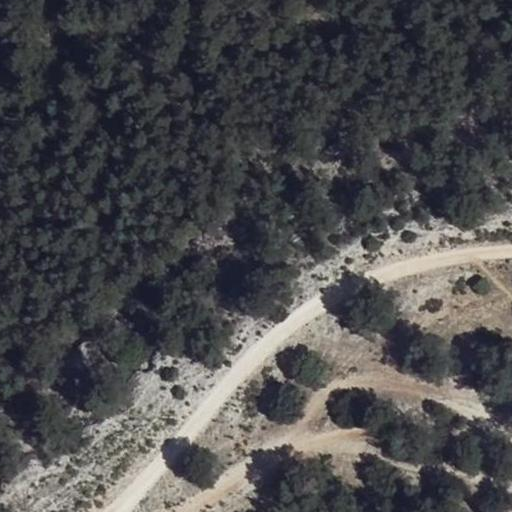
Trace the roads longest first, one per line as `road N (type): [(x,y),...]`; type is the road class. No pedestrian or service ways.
road 1 (track): [(109,511),(277,324),(408,259),(511,252)]
road 2 (track): [(187,511),(278,445),(511,476)]
